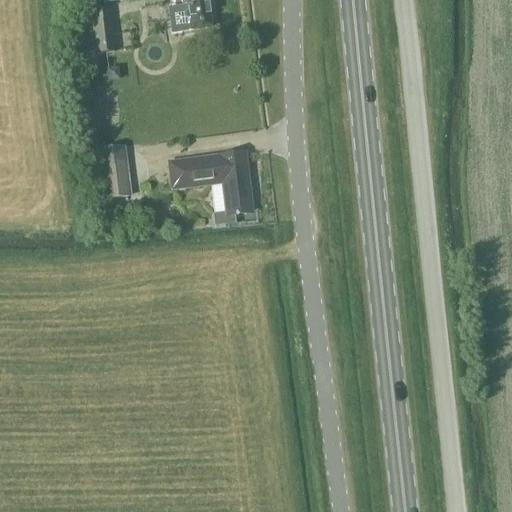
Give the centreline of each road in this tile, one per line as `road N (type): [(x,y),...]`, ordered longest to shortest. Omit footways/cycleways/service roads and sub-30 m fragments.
road 1 (unclassified): [(400,0),(457,511)]
road 2 (primary): [(405,511),(351,0)]
road 3 (unclassified): [(340,511),(302,228),(293,0)]
